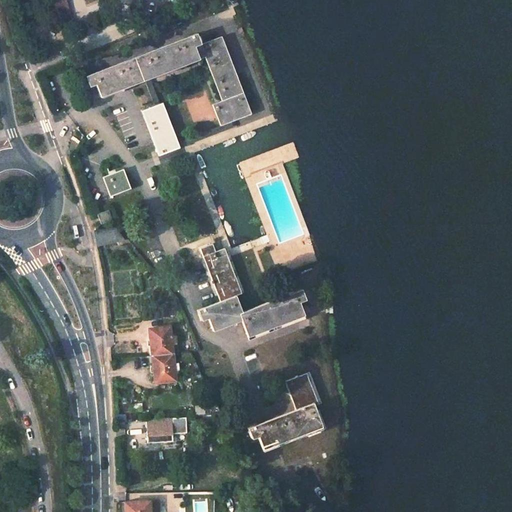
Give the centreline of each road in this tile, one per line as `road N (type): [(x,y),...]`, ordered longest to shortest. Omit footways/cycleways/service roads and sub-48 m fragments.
road 1 (primary): [(94,491),(97,377),(47,219)]
road 2 (primary): [(4,240),(29,266),(74,357),(94,491)]
